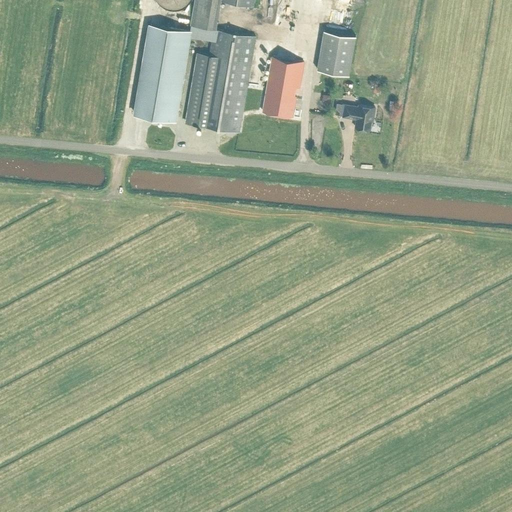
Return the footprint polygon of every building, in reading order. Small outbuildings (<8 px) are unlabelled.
[(156,0),(157,0),(158,2),(159,3),(160,4),(162,5),(163,6),(165,7),(166,8),(168,8),(170,9),(171,9),(173,9),(175,9),(177,9),(179,8),(180,8),(182,7),(183,6),(185,5),(186,4),(188,3),(189,2),(190,0),(156,0)] [(194,0),(191,23),(215,28),(220,0),(223,0),(253,5),(253,0),(194,0)] [(151,23),(136,112),(173,118),(188,30),(151,23)] [(186,121),(197,123),(239,130),(255,35),(213,28),(209,53),(198,51),(186,121)] [(317,69),(335,72),(342,32),(324,29),(317,69)] [(356,35),(342,32),(335,72),(349,74),(356,35)] [(272,54),(262,110),(292,115),(296,95),(294,94),(295,86),(299,87),(304,60),(272,54)] [(358,106),(345,104),(343,116),(356,118),(355,126),(370,129),(371,121),(372,121),(375,107),(359,104),(358,106)]
